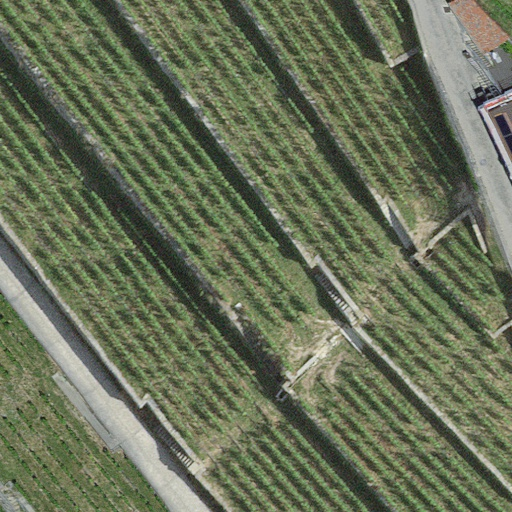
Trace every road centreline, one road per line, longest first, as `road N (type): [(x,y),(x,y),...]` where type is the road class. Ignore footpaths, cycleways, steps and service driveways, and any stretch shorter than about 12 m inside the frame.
road 1 (track): [(0,263),(192,511)]
road 2 (track): [(511,216),(427,0)]
